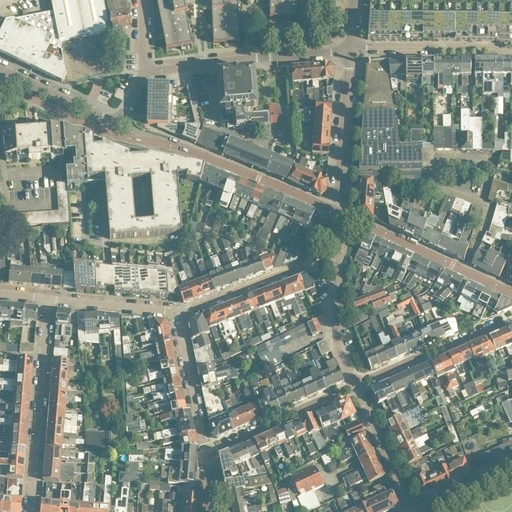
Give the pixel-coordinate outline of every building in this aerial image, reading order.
[(105,0),(79,0),(52,6),(53,12),(61,50),(62,50),(60,41),(112,31),(107,8),(105,0)] [(105,0),(107,8),(126,5),(125,2),(125,0),(105,0)] [(156,0),(157,7),(159,17),(159,18),(160,18),(162,28),(161,28),(161,29),(162,28),(164,38),(163,38),(163,39),(164,39),(166,50),(180,47),(181,47),(192,45),(185,13),(190,12),(191,18),(204,17),(204,11),(211,11),(213,44),(224,43),(224,44),(225,44),(225,43),(239,43),(237,0),(247,0),(247,6),(251,5),(251,3),(258,3),(258,0),(269,0),(269,18),(280,18),(280,19),(281,19),(281,18),(296,18),(295,0),(156,0)] [(126,5),(107,8),(112,31),(130,28),(128,20),(130,19),(130,6),(126,2),(125,2),(126,5)] [(65,71),(61,50),(53,12),(0,22),(0,53),(55,80),(61,69),(65,71)] [(367,40),(378,40),(379,16),(369,16),(367,40)] [(389,40),(390,16),(379,16),(378,40),(389,40)] [(389,40),(400,40),(401,16),(390,16),(389,40)] [(411,40),(412,16),(401,16),(400,40),(411,40)] [(411,40),(422,41),(423,16),(412,16),(411,40)] [(433,41),(434,16),(423,16),(422,41),(433,41)] [(433,41),(444,41),(445,16),(434,16),(433,41)] [(455,41),(456,16),(445,16),(444,41),(455,41)] [(455,41),(465,41),(467,17),(456,16),(455,41)] [(476,41),(477,17),(467,17),(465,41),(476,41)] [(487,41),(488,17),(477,17),(476,41),(487,41)] [(498,41),(499,17),(488,17),(487,41),(498,41)] [(509,42),(510,18),(499,17),(498,41),(509,42)] [(510,99),(510,87),(510,78),(510,75),(511,75),(511,58),(503,59),(502,99),(510,99)] [(417,60),(405,60),(405,84),(417,84),(422,84),(422,59),(421,59),(421,60),(417,60)] [(433,59),(422,59),(422,84),(428,84),(428,93),(433,93),(433,77),(433,59)] [(443,87),(442,59),(433,59),(433,77),(438,76),(438,88),(443,87)] [(452,87),(452,84),(452,59),(442,59),(443,87),(448,87),(452,87)] [(461,94),(461,87),(461,59),(452,59),(452,84),(456,84),(456,94),(461,94)] [(471,76),(470,59),(461,59),(461,87),(461,94),(461,97),(467,97),(467,85),(468,85),(468,76),(471,76)] [(475,86),(483,86),(483,59),(475,59),(475,81),(475,86)] [(495,59),(483,59),(483,86),(483,95),(494,95),(494,75),(495,59)] [(495,59),(494,75),(494,95),(498,95),(498,99),(502,99),(503,59),(495,59)] [(405,84),(405,60),(397,61),(397,84),(400,84),(400,91),(405,91),(405,84)] [(366,65),(364,89),(390,91),(385,61),(369,62),(366,65)] [(397,84),(397,61),(388,61),(390,77),(393,77),(394,79),(390,79),(392,89),(393,91),(397,91),(397,84)] [(320,65),(311,66),(313,98),(319,97),(318,82),(322,81),(320,65)] [(330,65),(320,65),(322,81),(326,81),(327,94),(327,96),(332,96),(334,69),(330,65)] [(311,66),(301,67),(302,82),(306,82),(307,95),(309,95),(309,102),(313,102),(313,95),(311,66)] [(302,82),(301,67),(287,68),(287,74),(289,74),(291,74),(292,74),(294,104),(294,105),(300,105),(299,96),(298,83),(302,82)] [(55,80),(62,83),(66,74),(65,71),(61,69),(55,80)] [(257,108),(254,70),(217,73),(220,117),(221,117),(221,123),(227,122),(227,129),(233,128),(233,130),(247,129),(247,127),(269,125),(268,112),(253,113),(252,108),(257,108)] [(208,81),(208,75),(191,77),(193,83),(208,81)] [(149,85),(149,95),(172,96),(172,90),(171,86),(149,85)] [(186,88),(189,101),(196,99),(193,86),(186,88)] [(364,89),(363,114),(394,116),(390,91),(364,89)] [(149,95),(148,105),(172,105),(172,107),(176,107),(176,98),(172,97),(172,96),(149,95)] [(199,108),(196,99),(189,101),(191,107),(195,106),(196,109),(199,108)] [(304,110),(304,115),(331,117),(331,105),(315,104),(315,108),(304,108),(304,110)] [(148,105),(148,114),(172,115),(172,107),(172,105),(148,105)] [(473,151),(481,151),(481,142),(480,118),(469,118),(469,110),(461,110),(461,129),(461,151),(473,151)] [(148,114),(148,125),(157,125),(157,124),(167,125),(167,124),(171,124),(172,115),(148,114)] [(299,114),(294,114),(294,120),(304,121),(303,122),(314,122),(314,128),(330,129),(331,117),(304,115),(299,114)] [(363,114),(361,143),(399,145),(399,144),(394,116),(363,114)] [(157,125),(157,128),(184,139),(193,143),(196,144),(200,134),(197,133),(200,127),(199,123),(195,124),(184,126),(184,132),(184,134),(177,131),(178,125),(171,125),(171,124),(167,124),(167,125),(157,124),(157,125)] [(62,126),(50,127),(50,128),(39,129),(39,128),(36,128),(36,129),(38,128),(38,130),(28,131),(27,129),(29,129),(29,128),(26,129),(27,129),(27,130),(15,131),(15,129),(3,130),(2,130),(4,156),(28,154),(29,160),(41,159),(41,153),(65,152),(63,126),(62,126)] [(65,152),(67,181),(68,193),(75,192),(75,184),(87,183),(84,138),(86,134),(74,128),(72,128),(67,126),(64,126),(63,126),(65,152)] [(451,150),(452,129),(450,129),(450,128),(442,127),(442,133),(442,150),(451,150)] [(294,164),(270,154),(230,138),(203,128),(196,144),(204,147),(204,148),(205,148),(212,151),(223,155),(263,171),(277,177),(280,178),(287,180),(287,181),(294,166),(294,164)] [(297,136),(296,141),(301,141),(303,141),(329,143),(330,131),(330,129),(314,128),(313,130),(311,130),(311,135),(302,134),(302,136),(297,136)] [(451,150),(452,150),(461,151),(461,129),(452,129),(451,150)] [(421,131),(410,131),(410,142),(421,142),(421,131)] [(434,150),(442,150),(442,133),(433,132),(433,143),(433,150),(434,150)] [(148,154),(148,156),(130,158),(130,154),(98,139),(86,134),(84,138),(87,183),(97,183),(100,182),(105,182),(110,239),(182,234),(177,176),(187,175),(186,180),(200,183),(204,166),(148,154)] [(328,155),(329,143),(303,141),(303,146),(308,147),(307,148),(312,149),(312,154),(328,155)] [(494,143),(481,142),(481,151),(494,152),(494,141),(494,143)] [(407,171),(414,171),(422,171),(422,168),(422,162),(422,156),(422,150),(422,145),(399,144),(399,145),(361,143),(359,171),(399,171),(400,171),(407,171)] [(502,152),(499,162),(509,165),(509,152),(502,152)] [(293,183),(299,186),(310,156),(308,155),(307,155),(305,161),(303,160),(302,160),(299,168),(294,166),(287,181),(293,183)] [(308,162),(299,186),(305,189),(309,190),(310,191),(319,168),(314,166),(315,163),(308,162)] [(207,166),(204,166),(200,183),(208,186),(213,169),(207,166)] [(320,196),(321,195),(325,192),(327,172),(319,168),(310,191),(312,192),(320,196)] [(213,169),(208,186),(211,187),(206,201),(205,205),(211,207),(212,203),(216,190),(222,173),(213,169)] [(220,206),(224,193),(230,176),(222,173),(216,190),(219,191),(214,204),(220,206)] [(371,173),(359,173),(357,202),(375,203),(383,203),(381,195),(373,194),(373,190),(371,173)] [(224,193),(220,206),(227,209),(232,196),(234,197),(240,180),(230,176),(224,193)] [(242,181),(240,180),(234,197),(229,210),(234,212),(240,199),(242,200),(249,183),(242,181)] [(59,224),(68,223),(70,223),(68,193),(67,181),(56,182),(57,198),(58,211),(59,224)] [(511,193),(511,186),(509,186),(493,181),(488,200),(495,203),(496,194),(499,192),(507,193),(511,193)] [(248,202),(250,203),(257,187),(254,185),(253,185),(250,184),(249,183),(242,200),(237,213),(242,215),(248,202)] [(259,188),(257,187),(250,203),(252,204),(247,217),(252,219),(257,206),(265,190),(260,188),(259,188)] [(394,229),(396,230),(400,214),(398,213),(393,211),(390,188),(383,189),(389,227),(391,227),(394,229)] [(264,209),(269,211),(276,194),(265,190),(257,206),(264,209)] [(271,229),(278,215),(285,198),(276,194),(269,211),(270,212),(263,229),(260,228),(256,239),(265,243),(271,229)] [(440,213),(438,219),(433,230),(428,245),(437,249),(442,233),(445,226),(441,224),(443,219),(446,211),(450,213),(455,199),(446,197),(440,213)] [(293,201),(285,198),(278,215),(281,216),(277,227),(276,229),(280,231),(293,201)] [(451,212),(459,215),(461,211),(464,202),(455,199),(450,213),(451,213),(451,212)] [(289,220),(293,221),(300,204),(299,204),(296,203),(293,201),(280,231),(284,233),(285,231),(289,220)] [(358,213),(387,226),(384,209),(374,209),(375,203),(357,202),(356,210),(358,213)] [(464,202),(461,211),(466,213),(470,205),(464,202)] [(503,205),(497,203),(496,209),(508,213),(508,210),(509,207),(503,205)] [(290,236),(295,238),(308,208),(300,204),(293,221),(296,223),(291,234),(290,236)] [(402,204),(398,213),(400,214),(396,230),(399,231),(399,232),(404,234),(409,218),(406,217),(412,206),(408,204),(407,206),(402,204)] [(472,205),(467,220),(475,222),(480,208),(472,205)] [(428,214),(419,214),(414,211),(415,210),(411,209),(413,206),(412,206),(406,217),(409,218),(404,234),(415,239),(417,240),(418,240),(420,241),(425,226),(425,225),(427,217),(428,214)] [(308,208),(295,238),(299,240),(302,232),(307,234),(311,225),(310,224),(315,211),(314,210),(311,209),(308,208)] [(508,216),(508,213),(496,209),(494,215),(507,219),(508,216)] [(321,231),(328,217),(324,215),(322,214),(317,212),(311,225),(307,234),(305,238),(310,240),(314,230),(315,228),(321,231)] [(433,230),(438,219),(433,216),(428,214),(427,217),(425,225),(425,226),(420,241),(428,245),(433,230)] [(507,219),(494,215),(492,220),(506,224),(507,219)] [(190,220),(190,223),(193,232),(195,233),(195,231),(198,223),(198,222),(190,220)] [(437,249),(445,253),(451,238),(453,231),(449,229),(452,223),(449,222),(447,220),(445,226),(442,233),(437,249)] [(504,230),(506,224),(492,220),(491,226),(504,230)] [(198,223),(195,231),(202,233),(205,226),(205,225),(198,223)] [(205,226),(202,233),(211,235),(213,228),(205,226)] [(504,230),(491,226),(488,233),(491,235),(489,239),(493,241),(495,237),(496,234),(501,235),(502,235),(504,230)] [(213,227),(213,228),(211,235),(217,237),(220,230),(213,227)] [(445,253),(454,257),(459,241),(462,234),(459,233),(460,229),(455,227),(453,231),(451,238),(445,253)] [(463,261),(468,246),(465,244),(470,231),(464,228),(462,234),(459,241),(454,257),(463,261)] [(201,234),(195,233),(193,232),(196,242),(203,239),(201,234)] [(243,240),(242,241),(248,244),(249,241),(252,237),(245,234),(243,240)] [(366,234),(359,249),(355,259),(354,261),(358,263),(356,268),(361,270),(376,238),(366,234)] [(265,243),(256,239),(252,237),(249,241),(263,247),(265,243)] [(369,271),(371,268),(383,242),(376,238),(361,270),(362,267),(369,271)] [(220,239),(220,240),(224,251),(230,248),(228,241),(220,239)] [(381,258),(384,259),(390,245),(383,242),(371,268),(375,270),(381,258)] [(381,273),(385,275),(397,249),(390,245),(384,259),(386,261),(381,273)] [(179,249),(169,253),(170,258),(180,254),(179,249)] [(244,264),(239,266),(244,281),(254,278),(248,263),(246,249),(241,250),(244,264)] [(250,249),(246,249),(248,263),(254,278),(265,273),(259,258),(253,260),(250,249)] [(396,265),(398,266),(405,252),(404,251),(402,250),(397,249),(385,275),(390,277),(396,265)] [(288,256),(287,255),(282,266),(297,261),(297,260),(300,254),(290,250),(288,256)] [(471,265),(480,269),(487,255),(478,250),(471,265)] [(490,250),(487,255),(480,269),(489,274),(496,259),(498,254),(490,250)] [(278,257),(273,270),(282,266),(287,255),(280,252),(278,257)] [(400,282),(406,270),(413,256),(411,255),(407,253),(405,252),(398,266),(393,278),(395,280),(400,282)] [(237,284),(244,281),(239,266),(238,264),(236,265),(231,253),(226,255),(237,284)] [(268,259),(273,270),(278,257),(271,254),(268,259)] [(496,259),(489,274),(492,275),(498,278),(499,278),(506,263),(501,261),(504,256),(498,254),(496,259)] [(226,255),(222,256),(227,268),(224,269),(230,287),(237,284),(226,255)] [(259,258),(265,273),(273,270),(268,259),(267,255),(259,258)] [(30,270),(29,286),(39,287),(41,271),(40,266),(37,265),(34,256),(29,257),(30,263),(30,270)] [(216,256),(210,258),(211,261),(222,290),(230,287),(224,269),(222,270),(216,256)] [(402,284),(407,286),(407,285),(414,274),(421,259),(418,258),(415,257),(413,256),(406,270),(410,272),(402,284)] [(407,286),(406,288),(411,290),(416,283),(420,285),(423,278),(424,278),(428,271),(426,270),(429,263),(425,262),(421,259),(414,274),(407,285),(407,286)] [(73,272),(75,290),(87,291),(86,276),(83,276),(82,261),(72,260),(73,272)] [(10,268),(8,284),(18,285),(20,269),(19,262),(11,261),(10,268)] [(93,262),(82,261),(83,276),(86,276),(87,291),(96,292),(93,262)] [(214,293),(222,290),(211,261),(207,262),(211,274),(208,275),(214,293)] [(96,292),(106,293),(105,290),(109,290),(108,270),(104,269),(103,263),(93,262),(96,292)] [(438,278),(443,270),(430,264),(429,263),(426,270),(428,271),(424,278),(423,278),(420,285),(429,289),(432,283),(438,278)] [(121,264),(111,264),(112,270),(108,270),(109,290),(113,291),(114,294),(123,294),(121,264)] [(130,265),(121,264),(123,294),(132,295),(130,265)] [(138,266),(130,265),(132,295),(141,296),(138,266)] [(203,280),(198,282),(203,297),(214,293),(208,275),(204,265),(198,267),(203,280)] [(40,266),(41,271),(39,287),(50,288),(52,272),(52,267),(40,266)] [(147,267),(138,266),(141,296),(150,297),(147,267)] [(52,267),(50,288),(54,288),(60,289),(61,289),(61,288),(75,290),(73,272),(63,273),(64,268),(52,267)] [(156,268),(147,267),(150,297),(159,298),(156,268)] [(165,269),(156,268),(159,298),(168,299),(165,269)] [(20,269),(18,285),(29,286),(30,270),(20,269)] [(173,269),(165,269),(168,299),(168,296),(180,297),(178,290),(178,289),(173,269)] [(189,270),(184,272),(195,300),(203,297),(198,282),(195,283),(190,270),(189,270)] [(435,295),(439,297),(447,289),(454,275),(452,274),(450,273),(445,271),(440,279),(435,283),(442,287),(435,295)] [(178,289),(178,290),(180,297),(182,302),(183,303),(183,305),(185,304),(195,300),(184,272),(179,274),(183,287),(178,289)] [(312,296),(317,294),(308,273),(297,278),(304,293),(309,290),(312,296)] [(457,294),(464,279),(459,277),(456,276),(454,275),(447,289),(439,297),(438,299),(443,301),(453,292),(457,294)] [(302,293),(304,293),(297,278),(286,282),(289,288),(291,288),(294,296),(301,315),(306,313),(301,300),(304,299),(302,293)] [(461,296),(458,303),(462,305),(459,310),(462,311),(464,312),(477,285),(476,285),(468,281),(461,296)] [(286,282),(277,286),(286,308),(291,306),(295,317),(301,315),(294,296),(291,288),(289,288),(286,282)] [(363,295),(366,294),(369,287),(364,284),(361,290),(361,291),(363,295)] [(477,285),(464,312),(469,314),(471,310),(474,311),(477,304),(478,304),(485,290),(479,287),(477,285)] [(282,309),(286,308),(277,286),(269,289),(279,317),(280,316),(284,315),(282,309)] [(394,293),(395,292),(393,287),(389,289),(386,290),(388,296),(394,293)] [(280,316),(279,317),(269,289),(261,292),(267,307),(270,306),(275,318),(277,322),(282,321),(280,316)] [(386,290),(383,291),(362,298),(351,302),(354,309),(371,303),(375,315),(378,313),(386,309),(392,306),(390,302),(388,296),(386,290)] [(474,311),(471,316),(480,320),(480,319),(481,318),(483,313),(485,308),(493,293),(492,293),(485,290),(478,304),(477,304),(474,311)] [(263,308),(267,307),(261,292),(252,295),(263,323),(266,330),(271,328),(268,321),(263,308)] [(410,292),(397,299),(390,302),(392,306),(395,304),(412,296),(410,292)] [(388,296),(390,302),(397,299),(394,293),(388,296)] [(494,313),(501,298),(498,296),(493,293),(485,308),(494,313)] [(252,295),(244,298),(250,313),(254,312),(259,325),(263,323),(252,295)] [(423,314),(420,308),(415,300),(414,301),(412,296),(395,304),(398,309),(410,303),(416,317),(418,316),(423,314)] [(415,300),(420,308),(425,305),(421,297),(415,300)] [(247,315),(250,313),(244,298),(236,301),(247,329),(248,331),(253,330),(252,327),(247,315)] [(494,313),(497,314),(511,307),(511,302),(508,301),(506,300),(502,298),(501,298),(494,313)] [(236,301),(228,305),(234,320),(238,318),(243,331),(247,329),(236,301)] [(311,308),(316,319),(324,315),(320,303),(311,308)] [(430,303),(425,305),(420,308),(423,314),(432,310),(432,309),(430,303)] [(11,306),(0,304),(0,320),(10,321),(11,306)] [(231,321),(234,320),(228,305),(220,308),(231,336),(236,334),(231,321)] [(10,321),(9,326),(23,328),(23,324),(25,307),(11,306),(10,321)] [(25,307),(23,324),(28,325),(29,321),(36,322),(37,308),(25,307)] [(220,308),(213,311),(218,326),(223,338),(231,336),(220,308)] [(432,309),(432,310),(433,313),(437,321),(441,318),(436,308),(432,309)] [(386,309),(378,313),(380,319),(389,315),(386,309)] [(70,336),(71,336),(71,334),(71,327),(70,327),(71,312),(57,310),(55,340),(60,341),(60,337),(61,337),(61,333),(64,333),(63,336),(70,336)] [(215,327),(218,326),(213,311),(202,314),(208,330),(210,329),(215,342),(220,340),(215,327)] [(95,314),(83,315),(84,324),(77,324),(78,342),(99,345),(97,314),(95,314)] [(108,332),(107,315),(97,314),(99,345),(100,347),(101,360),(107,359),(106,347),(106,340),(109,337),(108,332)] [(208,330),(202,314),(195,317),(205,348),(211,346),(207,334),(209,333),(208,330)] [(441,318),(437,321),(438,324),(439,324),(454,319),(452,314),(441,318)] [(118,316),(107,315),(108,332),(110,332),(114,331),(115,346),(116,365),(122,364),(121,346),(118,316)] [(374,315),(370,317),(371,320),(373,325),(375,330),(380,327),(374,315)] [(430,315),(424,317),(435,342),(444,338),(439,324),(438,324),(435,326),(430,315)] [(145,334),(168,329),(167,323),(165,321),(121,317),(121,324),(134,323),(137,335),(145,334)] [(205,348),(195,317),(189,320),(187,323),(191,340),(196,338),(200,349),(205,348)] [(403,317),(392,322),(394,327),(403,323),(405,322),(403,317)] [(424,330),(418,333),(424,347),(435,342),(424,317),(419,319),(424,330)] [(306,324),(310,332),(312,336),(322,332),(316,319),(306,324)] [(454,319),(439,324),(444,338),(459,331),(454,319)] [(371,320),(362,324),(364,328),(364,329),(373,325),(371,320)] [(392,322),(388,324),(395,342),(391,344),(397,359),(406,355),(400,340),(394,328),(394,327),(392,322)] [(410,323),(404,326),(415,351),(424,347),(418,333),(415,334),(410,323)] [(292,324),(284,327),(286,332),(286,334),(288,333),(293,331),(294,330),(292,324)] [(302,326),(306,335),(310,332),(306,324),(304,325),(302,326)] [(362,324),(354,329),(355,332),(364,328),(362,324)] [(297,329),(301,337),(306,335),(302,326),(297,329)] [(404,326),(399,328),(404,338),(400,340),(406,355),(415,351),(404,326)] [(141,338),(142,343),(170,337),(168,329),(145,334),(145,337),(141,338)] [(293,331),(297,339),(301,337),(297,329),(294,330),(293,331)] [(511,340),(507,329),(498,333),(508,356),(511,354),(511,340)] [(288,333),(292,342),(297,339),(293,331),(288,333)] [(284,335),(288,344),(292,342),(288,333),(286,334),(284,335)] [(377,335),(388,363),(397,359),(391,344),(389,338),(385,340),(382,333),(377,335)] [(498,333),(488,337),(491,342),(495,352),(497,351),(502,362),(510,359),(508,356),(498,333)] [(279,338),(283,346),(288,344),(284,335),(279,338)] [(377,335),(372,338),(377,350),(374,352),(380,366),(388,363),(377,335)] [(172,345),(170,337),(142,343),(143,348),(155,345),(156,349),(172,345)] [(255,346),(262,343),(260,339),(259,337),(252,340),(255,346)] [(275,340),(279,348),(283,346),(279,338),(275,340)] [(365,346),(361,348),(371,371),(371,370),(380,366),(374,352),(369,339),(363,341),(365,346)] [(484,339),(477,342),(484,357),(495,352),(491,342),(484,339)] [(244,344),(244,346),(246,350),(255,346),(252,340),(244,344)] [(270,342),(274,351),(279,348),(275,340),(270,342)] [(330,352),(325,340),(316,344),(321,356),(330,352)] [(265,344),(270,353),(274,351),(270,342),(265,344)] [(467,346),(478,369),(481,375),(482,378),(484,382),(489,380),(485,373),(480,359),(484,357),(477,342),(470,345),(467,346)] [(8,344),(7,352),(11,353),(16,353),(17,353),(17,346),(8,344)] [(19,353),(33,353),(34,345),(21,344),(19,353)] [(273,360),(270,353),(265,344),(256,349),(264,364),(273,360)] [(141,360),(145,359),(174,353),(172,345),(156,349),(157,352),(140,355),(141,360)] [(239,354),(246,350),(244,346),(237,349),(239,354)] [(472,371),(478,369),(467,346),(465,347),(460,349),(458,350),(463,363),(465,363),(468,361),(472,371)] [(194,352),(195,356),(207,353),(205,348),(200,349),(194,352)] [(68,350),(54,349),(53,356),(67,357),(68,350)] [(237,349),(229,353),(231,358),(239,354),(237,349)] [(449,354),(455,367),(459,377),(464,375),(460,365),(463,363),(458,350),(449,354)] [(326,390),(335,386),(328,371),(326,372),(320,358),(319,358),(316,351),(311,354),(314,362),(326,390)] [(229,352),(221,356),(223,361),(231,358),(229,353),(229,352)] [(175,361),(174,353),(145,359),(146,364),(159,361),(160,365),(175,361)] [(248,353),(240,358),(242,365),(251,361),(248,353)] [(453,368),(455,367),(449,354),(438,359),(452,389),(457,386),(451,373),(455,371),(453,368)] [(283,355),(273,360),(276,365),(285,361),(283,355)] [(0,366),(32,369),(33,359),(17,358),(17,362),(4,361),(4,362),(0,361),(0,366)] [(486,362),(488,368),(500,362),(498,358),(494,360),(493,359),(492,360),(491,359),(486,362)] [(455,397),(452,389),(438,359),(428,363),(434,377),(436,376),(437,379),(440,378),(446,391),(447,391),(450,399),(455,397)] [(53,360),(52,372),(73,374),(73,368),(68,368),(69,361),(53,360)] [(273,360),(264,364),(266,370),(276,365),(273,360)] [(292,360),(283,365),(284,368),(293,364),(292,360)] [(143,377),(149,376),(177,370),(175,361),(160,365),(160,368),(148,371),(140,373),(141,378),(143,377)] [(325,364),(328,371),(335,386),(343,383),(335,361),(325,364)] [(501,374),(507,373),(511,371),(511,361),(510,362),(511,368),(498,370),(498,372),(501,374)] [(314,362),(306,366),(307,369),(317,394),(326,390),(314,362)] [(435,390),(438,396),(442,393),(439,388),(434,377),(428,363),(419,367),(425,381),(429,379),(434,390),(435,390)] [(307,399),(317,394),(305,364),(300,366),(306,381),(303,383),(301,384),(307,399)] [(0,371),(16,373),(15,377),(31,378),(32,369),(0,366),(0,371)] [(211,367),(211,366),(197,370),(198,370),(199,376),(199,379),(230,372),(229,366),(215,369),(214,366),(211,367)] [(419,367),(409,372),(420,397),(423,404),(428,401),(425,395),(420,383),(423,382),(425,381),(419,367)] [(179,378),(177,370),(149,376),(150,381),(163,378),(163,381),(179,378)] [(234,371),(230,372),(199,379),(200,383),(200,384),(201,384),(201,386),(202,389),(203,389),(214,387),(213,385),(218,384),(217,381),(226,379),(226,380),(236,378),(234,371)] [(511,381),(511,371),(507,373),(508,377),(497,380),(498,385),(500,384),(511,381)] [(79,374),(73,374),(52,372),(51,384),(67,385),(67,379),(72,380),(82,381),(81,375),(79,374)] [(423,404),(420,397),(409,372),(398,377),(404,391),(406,390),(410,388),(415,399),(416,399),(419,406),(423,404)] [(288,379),(297,403),(307,399),(301,384),(297,385),(292,373),(290,374),(287,375),(288,379)] [(2,380),(2,386),(31,388),(31,378),(15,377),(8,376),(7,381),(2,380)] [(289,407),(280,383),(277,376),(272,378),(273,381),(278,394),(274,396),(279,411),(289,407)] [(389,381),(395,395),(400,406),(404,414),(409,411),(406,403),(401,392),(404,391),(398,377),(389,381)] [(152,393),(152,392),(181,386),(179,378),(163,381),(164,385),(151,388),(143,389),(144,394),(152,393)] [(479,385),(484,382),(482,378),(472,382),(475,387),(479,385)] [(280,383),(289,407),(297,403),(288,379),(280,383)] [(250,406),(245,408),(252,423),(260,419),(246,380),(242,381),(246,391),(244,392),(245,394),(250,406)] [(268,380),(260,383),(272,414),(279,411),(274,396),(268,380)] [(263,418),(272,414),(259,381),(250,385),(263,418)] [(394,396),(395,395),(389,381),(379,385),(394,419),(399,416),(391,399),(395,398),(394,396)] [(508,392),(511,391),(511,381),(500,384),(498,385),(499,390),(507,388),(508,392)] [(465,391),(475,387),(472,382),(463,386),(465,391)] [(50,396),(81,398),(83,398),(82,393),(72,392),(66,391),(67,385),(51,384),(50,396)] [(14,392),(14,396),(30,398),(31,388),(2,386),(0,385),(0,390),(1,391),(14,392)] [(389,422),(394,419),(379,385),(370,389),(377,405),(380,404),(389,422)] [(479,385),(475,387),(478,395),(483,392),(479,385)] [(154,401),(159,400),(182,395),(181,386),(152,392),(152,393),(154,401)] [(209,423),(209,424),(212,436),(216,438),(216,439),(217,438),(233,431),(226,416),(221,404),(214,387),(203,389),(202,389),(207,415),(208,417),(209,423)] [(465,391),(462,393),(464,398),(465,401),(475,396),(478,395),(475,387),(465,391)] [(511,391),(508,392),(506,392),(507,396),(499,398),(495,400),(497,406),(507,402),(511,400),(511,391)] [(438,396),(434,398),(437,407),(442,405),(446,403),(442,393),(438,396)] [(148,406),(149,411),(154,409),(184,403),(182,395),(159,400),(160,403),(148,406)] [(0,406),(5,407),(29,409),(30,398),(14,396),(14,398),(9,398),(9,401),(0,400),(0,406)] [(81,398),(50,396),(49,409),(65,410),(65,409),(65,403),(71,404),(74,404),(75,403),(81,403),(81,398)] [(234,398),(230,400),(242,428),(252,423),(245,408),(243,409),(241,403),(237,405),(234,398)] [(221,404),(226,416),(233,431),(242,428),(230,400),(221,404)] [(348,438),(350,442),(364,435),(358,421),(357,419),(356,420),(354,416),(355,415),(349,401),(346,400),(333,406),(341,422),(348,418),(352,424),(343,428),(348,438)] [(457,407),(461,418),(479,411),(475,400),(457,407)] [(511,400),(507,402),(497,406),(495,407),(498,413),(507,409),(511,407),(511,400)] [(184,403),(154,409),(155,415),(162,413),(162,416),(186,411),(184,403)] [(333,406),(324,410),(333,430),(340,427),(338,423),(341,422),(333,406)] [(443,407),(440,409),(443,418),(448,415),(444,406),(443,407)] [(4,416),(12,417),(28,418),(29,409),(5,407),(4,416)] [(389,422),(386,423),(390,432),(418,419),(421,417),(419,412),(417,408),(399,416),(394,419),(389,422)] [(49,409),(48,419),(80,422),(82,422),(82,419),(82,417),(64,415),(65,411),(65,410),(49,409)] [(320,411),(312,415),(319,431),(322,430),(327,439),(335,435),(333,430),(324,410),(322,410),(320,411)] [(190,411),(186,411),(162,416),(160,417),(161,423),(176,420),(176,424),(192,421),(190,411)] [(326,447),(319,431),(312,415),(301,420),(308,436),(312,435),(318,448),(318,450),(323,448),(326,447)] [(418,419),(390,432),(394,441),(409,434),(407,430),(421,424),(420,423),(425,420),(426,420),(427,418),(427,416),(426,415),(421,417),(418,419)] [(0,425),(4,426),(27,428),(28,418),(12,417),(12,421),(0,420),(0,425)] [(48,419),(47,429),(63,430),(63,426),(80,428),(80,422),(48,419)] [(292,424),(291,424),(297,439),(299,438),(302,437),(310,455),(316,453),(308,436),(301,420),(292,424)] [(133,422),(126,423),(127,435),(132,434),(141,432),(138,421),(133,422)] [(157,441),(164,439),(194,433),(192,421),(176,424),(177,426),(178,430),(155,435),(157,441)] [(291,424),(282,428),(294,456),(295,457),(295,458),(300,456),(298,452),(293,440),(297,439),(291,424)] [(451,424),(446,426),(450,435),(454,433),(451,424)] [(27,437),(27,428),(4,426),(3,435),(10,436),(27,437)] [(273,432),(272,433),(278,447),(279,446),(282,453),(286,452),(289,459),(289,460),(295,457),(294,456),(282,428),(280,429),(273,432)] [(47,438),(76,441),(82,441),(82,438),(75,437),(76,435),(63,434),(63,430),(47,429),(47,438)] [(409,434),(394,441),(398,449),(423,437),(419,429),(411,433),(413,436),(412,437),(411,438),(409,434)] [(85,441),(85,453),(89,454),(95,454),(104,454),(107,454),(105,433),(85,432),(85,441)] [(116,432),(106,433),(107,445),(117,444),(116,432)] [(197,447),(194,433),(164,439),(165,443),(163,443),(163,445),(180,442),(181,445),(181,447),(197,447)] [(263,436),(262,437),(268,451),(270,451),(273,449),(277,458),(282,456),(278,447),(272,433),(263,436)] [(454,433),(450,435),(453,445),(458,442),(454,433)] [(334,455),(336,460),(369,444),(364,435),(350,442),(352,446),(334,455)] [(0,446),(26,449),(26,439),(27,437),(10,436),(10,438),(10,442),(0,440),(0,446)] [(398,449),(402,458),(424,447),(423,443),(428,441),(426,436),(423,437),(398,449)] [(262,437),(254,441),(264,464),(265,466),(270,463),(269,462),(265,453),(268,451),(262,437)] [(47,438),(46,448),(62,450),(62,446),(75,447),(75,445),(76,441),(47,438)] [(348,438),(339,443),(341,447),(350,442),(348,438)] [(497,448),(501,446),(506,444),(509,442),(508,440),(508,439),(496,442),(497,448)] [(252,441),(244,445),(257,475),(266,474),(263,467),(259,468),(255,458),(259,456),(252,441)] [(373,453),(369,444),(336,460),(337,460),(338,459),(340,463),(356,456),(358,460),(363,470),(345,478),(343,479),(345,484),(380,468),(375,458),(373,453)] [(402,458),(406,467),(421,460),(419,456),(432,450),(430,444),(424,447),(402,458)] [(511,455),(508,448),(506,444),(501,446),(506,457),(511,455)] [(257,475),(244,445),(236,449),(243,464),(246,463),(249,472),(250,473),(247,474),(248,477),(257,475)] [(26,449),(0,446),(0,452),(9,453),(9,457),(9,458),(25,459),(26,449)] [(501,459),(506,457),(501,446),(497,448),(496,448),(501,459)] [(165,455),(168,455),(197,457),(198,448),(197,447),(181,447),(181,451),(173,450),(165,451),(165,455)] [(448,449),(451,454),(462,477),(470,474),(464,460),(462,453),(457,455),(453,447),(448,449)] [(496,448),(491,451),(496,462),(501,459),(496,448)] [(236,449),(228,452),(234,467),(238,465),(242,476),(247,474),(246,473),(243,464),(236,449)] [(453,481),(462,477),(451,454),(448,449),(443,451),(446,456),(450,466),(447,467),(453,481)] [(46,450),(45,461),(60,462),(60,461),(61,457),(75,458),(75,453),(46,450)] [(491,464),(496,462),(491,451),(486,453),(491,464)] [(222,475),(224,484),(240,481),(238,478),(239,477),(234,467),(228,452),(227,452),(227,453),(220,456),(221,460),(220,460),(223,475),(222,475)] [(440,452),(435,454),(438,460),(437,460),(441,470),(436,472),(442,486),(453,481),(447,467),(440,452)] [(486,453),(481,455),(486,466),(491,464),(486,453)] [(129,463),(137,463),(143,463),(143,454),(129,454),(129,455),(129,463)] [(196,466),(197,457),(168,455),(165,455),(165,460),(169,460),(181,461),(180,465),(196,466)] [(325,466),(327,465),(331,462),(327,455),(321,458),(325,466)] [(481,468),(486,466),(481,455),(476,457),(481,468)] [(431,463),(429,464),(426,457),(421,460),(406,467),(419,494),(422,496),(442,486),(436,472),(431,463)] [(476,457),(472,459),(477,470),(481,468),(476,457)] [(0,461),(0,467),(24,469),(25,459),(9,458),(9,459),(8,462),(0,461)] [(472,473),(477,470),(472,459),(467,462),(472,473)] [(45,461),(44,471),(74,473),(74,468),(60,467),(60,463),(60,462),(45,461)] [(331,462),(327,465),(331,474),(338,470),(333,461),(331,462)] [(137,472),(137,463),(129,463),(129,472),(137,472)] [(300,469),(290,474),(292,479),(315,469),(312,464),(310,465),(305,467),(300,469)] [(167,468),(166,473),(196,475),(196,466),(180,465),(180,469),(167,468)] [(0,476),(23,479),(24,469),(0,467),(0,476)] [(369,483),(372,482),(384,476),(380,468),(345,484),(343,484),(345,488),(349,486),(350,487),(367,479),(369,483)] [(286,477),(283,478),(287,489),(288,493),(288,494),(291,502),(291,503),(298,500),(297,499),(313,491),(323,486),(315,469),(292,479),(290,474),(286,477)] [(73,479),(74,473),(44,471),(43,481),(59,482),(59,478),(73,479)] [(129,474),(128,484),(137,484),(137,480),(137,473),(137,472),(129,472),(129,474)] [(161,474),(161,477),(166,478),(168,478),(168,483),(179,484),(179,483),(184,483),(195,484),(195,483),(195,477),(196,475),(166,473),(166,474),(161,474)] [(267,485),(271,484),(267,475),(249,479),(240,481),(224,484),(226,493),(242,490),(267,485)] [(6,498),(2,497),(1,511),(10,511),(13,480),(7,479),(7,485),(6,498)] [(20,511),(22,499),(17,499),(19,486),(23,486),(23,481),(13,480),(10,511),(20,511)] [(49,511),(52,489),(52,483),(47,483),(45,501),(41,501),(40,511),(49,511)] [(83,504),(79,504),(78,511),(87,511),(90,484),(87,484),(84,484),(83,504)] [(90,484),(87,511),(98,511),(99,506),(98,505),(94,505),(96,484),(93,484),(90,484)] [(114,511),(126,511),(126,510),(127,510),(127,504),(127,501),(128,484),(122,484),(120,501),(116,500),(115,508),(114,511)] [(99,506),(98,511),(108,511),(109,507),(111,485),(105,485),(103,506),(99,506)] [(387,495),(382,485),(374,489),(376,493),(364,498),(366,504),(369,511),(386,511),(396,508),(397,505),(391,492),(387,495)] [(58,489),(52,489),(49,511),(59,511),(60,502),(57,502),(58,489)] [(77,490),(71,489),(70,495),(68,511),(78,511),(79,504),(76,503),(77,490)] [(288,494),(288,493),(287,489),(276,492),(278,497),(288,494)] [(243,494),(242,490),(226,493),(228,502),(257,497),(260,496),(259,491),(243,494)] [(300,506),(303,511),(307,511),(310,511),(313,510),(321,506),(313,491),(297,499),(298,500),(300,506)] [(358,511),(369,511),(366,504),(363,506),(358,496),(356,492),(351,495),(352,499),(357,508),(358,511)] [(60,502),(59,511),(68,511),(70,495),(68,494),(61,494),(60,502)] [(168,505),(167,511),(197,511),(199,496),(180,494),(179,501),(184,502),(183,511),(172,511),(173,505),(168,505)] [(291,502),(288,494),(278,497),(279,502),(281,506),(291,502)] [(228,502),(230,511),(246,508),(245,505),(258,502),(257,497),(228,502)] [(347,497),(342,499),(347,511),(358,511),(357,508),(353,510),(348,500),(347,497)] [(347,511),(342,499),(336,502),(338,505),(341,511),(347,511)]
